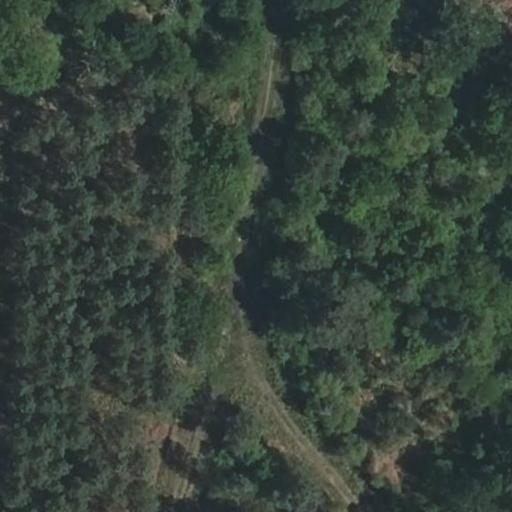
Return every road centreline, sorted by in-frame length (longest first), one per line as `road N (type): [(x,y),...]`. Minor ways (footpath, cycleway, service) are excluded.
road 1 (track): [(170,511),(253,235),(285,0)]
road 2 (track): [(227,318),(363,511)]
